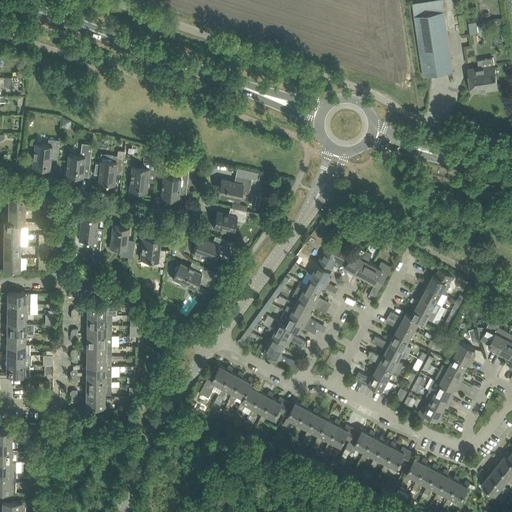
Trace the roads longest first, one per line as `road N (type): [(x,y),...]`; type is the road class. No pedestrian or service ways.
road 1 (unclassified): [(511,152),(112,0)]
road 2 (residential): [(216,339),(293,380),(325,381),(459,445),(474,444),(511,405)]
road 3 (tertiary): [(1,0),(218,77)]
road 4 (residential): [(123,511),(150,433),(208,349)]
road 5 (residential): [(216,339),(319,193)]
road 6 (residential): [(208,349),(118,284),(58,282)]
